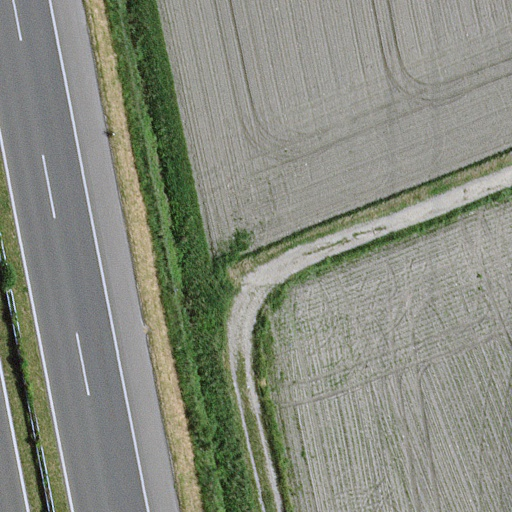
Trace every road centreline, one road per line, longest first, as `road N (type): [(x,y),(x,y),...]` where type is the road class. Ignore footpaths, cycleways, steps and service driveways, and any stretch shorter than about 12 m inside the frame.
road 1 (motorway): [(113,511),(15,0)]
road 2 (track): [(511,175),(282,267),(251,292),(237,337),(269,511)]
